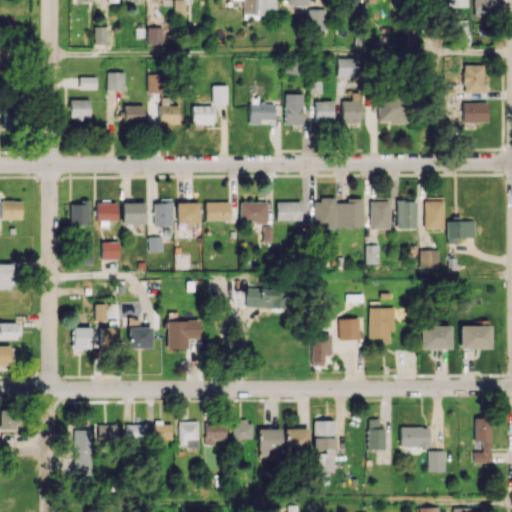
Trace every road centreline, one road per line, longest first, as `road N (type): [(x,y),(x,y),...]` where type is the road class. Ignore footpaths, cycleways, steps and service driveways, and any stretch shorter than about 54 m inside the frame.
road 1 (residential): [(50,0),(46,511)]
road 2 (residential): [(511,161),(0,164)]
road 3 (residential): [(511,387),(0,389)]
